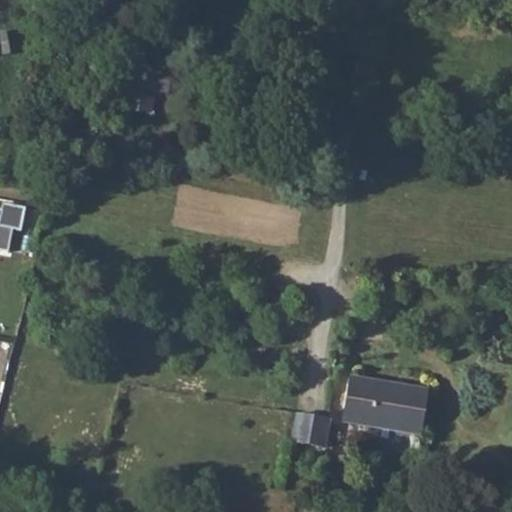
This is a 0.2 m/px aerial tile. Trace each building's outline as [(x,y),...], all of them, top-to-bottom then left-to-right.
[(113,108),(128,110),(132,68),(118,66),(113,108)] [(169,72),(132,68),(128,110),(150,112),(152,90),(167,92),(169,72)] [(0,251),(11,253),(15,229),(21,230),(26,208),(3,203),(2,209),(0,208),(0,251)] [(341,421),(414,433),(421,389),(349,376),(341,421)] [(332,420),(311,415),(305,448),(325,451),(332,420)]
